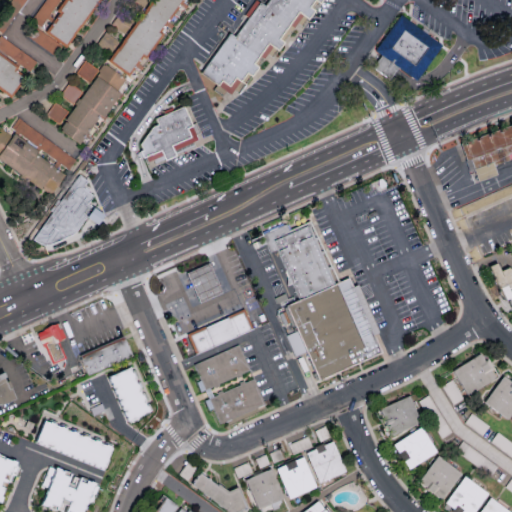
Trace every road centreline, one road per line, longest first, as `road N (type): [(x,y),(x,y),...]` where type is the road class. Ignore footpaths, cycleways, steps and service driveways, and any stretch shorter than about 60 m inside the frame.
road 1 (residential): [(190,425),(207,445),(227,451),(342,401),(484,320)]
road 2 (residential): [(511,346),(476,307),(405,136)]
road 3 (residential): [(190,425),(119,260)]
road 4 (residential): [(0,119),(58,89),(122,0)]
road 5 (residential): [(511,469),(456,427),(418,362)]
road 6 (secondary): [(119,260),(0,310)]
road 7 (residential): [(407,511),(375,472),(342,401)]
road 8 (secondary): [(405,136),(292,185)]
